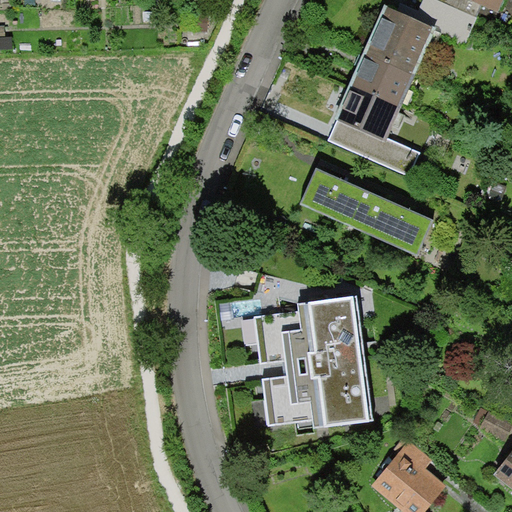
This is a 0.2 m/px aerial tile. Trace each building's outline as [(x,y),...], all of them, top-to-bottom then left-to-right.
[(425,0),(420,12),(423,13),(420,18),(399,9),(397,13),(386,8),(370,44),(366,54),(412,74),(432,29),(462,42),(466,32),(469,33),(475,18),(461,11),(435,0),(425,0)] [(435,0),(461,11),(466,0),(472,0),(494,9),(498,0),(435,0)] [(210,16),(186,16),(186,37),(210,37),(210,16)] [(4,26),(0,26),(0,48),(12,48),(12,38),(5,39),(4,26)] [(398,106),(412,74),(366,54),(355,80),(352,86),(398,106)] [(382,138),(384,138),(398,106),(352,86),(343,106),(338,118),(339,118),(335,128),(352,136),(347,149),(385,166),(389,157),(378,151),(380,146),(378,145),(382,138)] [(433,220),(316,168),(304,193),(300,204),(417,256),(433,220)] [(373,419),(356,292),(300,300),(301,308),(252,314),(267,420),(289,417),(291,430),(373,419)] [(511,424),(511,423),(489,411),(481,426),(504,438),(511,424)] [(405,438),(396,450),(399,453),(375,482),(411,511),(421,511),(422,511),(442,488),(421,471),(431,459),(405,438)] [(511,451),(496,473),(511,485),(511,451)]
